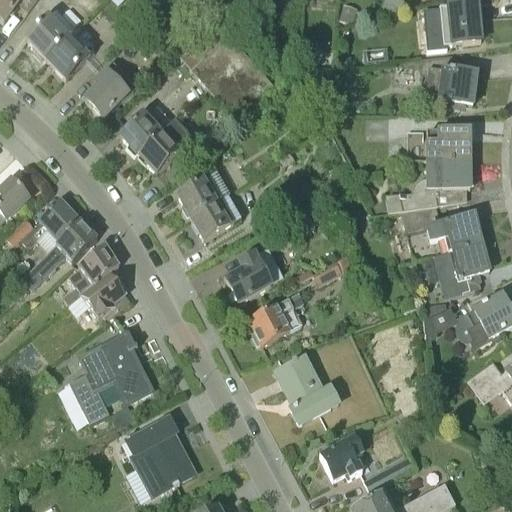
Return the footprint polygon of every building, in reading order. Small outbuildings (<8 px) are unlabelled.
[(27,16),(38,0),(0,0),(0,26),(2,28),(17,9),(27,16)] [(187,24),(172,8),(148,31),(163,47),(187,24)] [(443,49),(479,45),(476,8),(446,11),(446,12),(439,12),(443,49)] [(352,28),(356,13),(343,10),(339,24),(352,28)] [(46,66),(75,39),(54,17),(25,45),(46,66)] [(233,34),(224,24),(217,31),(215,29),(179,63),(237,125),(274,92),(226,40),(233,34)] [(272,51),(276,34),(264,31),(259,48),(272,51)] [(75,39),(46,66),(64,84),(92,57),(75,39)] [(472,103),(475,80),(449,75),(451,61),(421,65),(419,79),(426,80),(425,95),(472,103)] [(348,72),(347,62),(333,63),(333,73),(348,72)] [(132,94),(111,72),(106,77),(105,75),(90,88),(95,94),(83,105),(102,124),(128,100),(128,99),(132,94)] [(319,80),(302,82),(304,97),(322,95),(319,80)] [(138,161),(173,126),(165,133),(148,115),(143,119),(119,142),(138,161)] [(173,126),(138,161),(156,179),(178,158),(178,157),(191,144),(173,126)] [(195,146),(202,153),(211,144),(205,137),(195,146)] [(424,167),(468,166),(468,138),(435,137),(435,148),(424,148),(424,138),(406,138),(406,152),(405,166),(424,167)] [(283,171),(293,163),(288,156),(278,163),(283,171)] [(388,220),(400,218),(418,215),(435,212),(440,211),(438,194),(468,193),(468,166),(424,167),(424,183),(422,183),(419,185),(416,186),(414,189),(412,192),(412,194),(412,198),(385,201),(388,219),(388,220)] [(392,173),(384,174),(386,185),(394,184),(392,173)] [(191,226),(228,200),(215,178),(203,185),(176,201),(182,211),(180,212),(186,221),(187,220),(191,226)] [(20,197),(10,186),(0,195),(0,229),(4,225),(27,204),(25,202),(27,200),(22,195),(20,197)] [(228,200),(191,226),(192,228),(190,228),(196,237),(197,237),(203,247),(230,231),(230,230),(242,223),(228,200)] [(56,250),(79,228),(60,207),(36,228),(36,229),(32,233),(18,246),(27,255),(44,237),(56,250)] [(435,212),(418,215),(400,218),(412,269),(434,263),(481,250),(473,222),(440,231),(435,212)] [(18,246),(32,233),(23,224),(4,243),(13,252),(18,246)] [(79,228),(56,250),(10,295),(20,305),(17,308),(26,317),(51,292),(44,284),(64,264),(70,270),(96,245),(79,228)] [(481,250),(434,263),(442,301),(461,297),(479,292),(475,279),(488,276),(481,250)] [(92,293),(108,280),(117,274),(103,252),(77,274),(92,293)] [(278,286),(263,256),(255,260),(254,258),(236,267),(240,276),(224,284),(237,309),(271,291),(270,290),(278,286)] [(358,281),(347,260),(336,266),(347,286),(358,281)] [(317,290),(342,278),(337,268),(312,280),(317,290)] [(296,287),(313,279),(310,273),(293,282),(296,287)] [(82,300),(69,311),(79,325),(92,315),(99,325),(102,322),(106,327),(131,309),(123,301),(108,280),(92,293),(84,298),(82,300)] [(69,311),(82,300),(75,291),(62,302),(69,311)] [(292,315),(302,309),(297,300),(276,311),(247,327),(253,337),(250,338),(256,350),(259,348),(260,351),(290,336),(290,337),(301,331),(292,315)] [(498,338),(511,331),(511,324),(500,301),(471,317),(465,320),(472,333),(466,337),(474,353),(499,341),(498,338)] [(422,313),(425,322),(446,314),(444,307),(422,313)] [(151,396),(131,356),(135,354),(128,340),(76,367),(84,382),(67,391),(87,429),(107,419),(97,399),(113,391),(123,411),(151,396)] [(322,394),(305,362),(274,378),(292,412),(289,414),(297,430),(339,408),(330,390),(322,394)] [(511,370),(502,378),(493,367),(466,387),(479,405),(498,392),(511,411),(511,370)] [(128,416),(113,425),(120,435),(135,426),(128,416)] [(150,504),(160,498),(194,480),(175,443),(176,443),(166,424),(123,446),(130,460),(127,462),(150,504)] [(348,484),(362,476),(355,462),(363,458),(355,442),(318,461),(332,487),(346,480),(348,484)] [(368,497),(387,488),(413,474),(406,461),(362,485),(368,497)] [(452,511),(454,511),(443,490),(401,511),(389,511),(384,501),(363,511),(452,511)]
